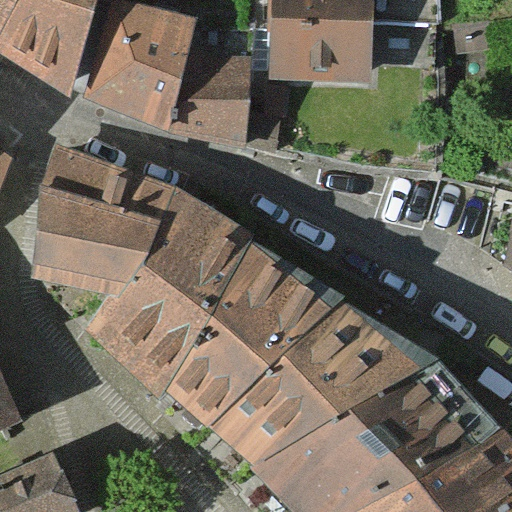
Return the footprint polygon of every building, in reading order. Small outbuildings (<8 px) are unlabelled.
[(0,0),(0,55),(89,101),(113,0),(0,0)] [(387,0),(285,0),(285,86),(386,87),(387,0)] [(186,143),(274,155),(269,63),(207,58),(210,28),(130,6),(105,103),(186,143)] [(267,475),(299,511),(511,511),(511,427),(461,383),(363,308),(356,314),(272,256),(283,242),(200,194),(69,154),(51,287),(132,306),(104,337),(272,470),(267,475)] [(0,511),(63,511),(50,474),(0,489),(0,452),(17,444),(0,415),(0,511)]
